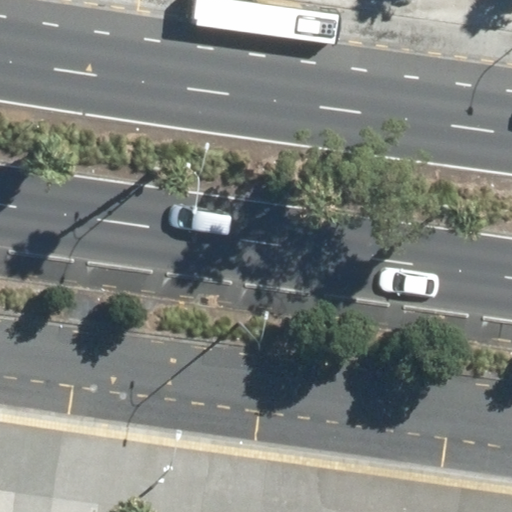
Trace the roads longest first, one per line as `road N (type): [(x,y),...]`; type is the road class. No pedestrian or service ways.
road 1 (secondary): [(511,281),(0,201)]
road 2 (secondary): [(0,42),(511,115)]
